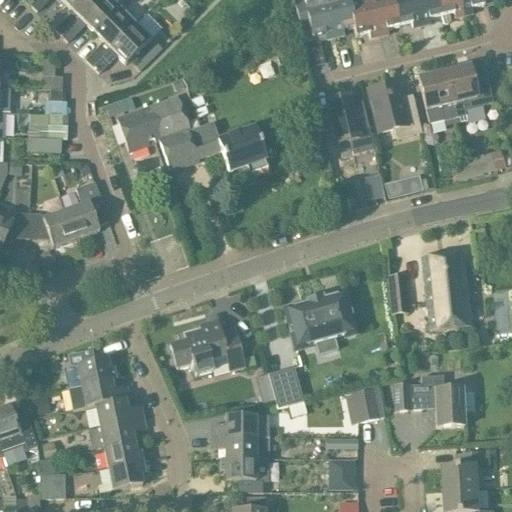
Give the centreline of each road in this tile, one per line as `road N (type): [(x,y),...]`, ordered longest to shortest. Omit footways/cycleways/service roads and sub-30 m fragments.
road 1 (residential): [(125,314),(312,248),(511,195)]
road 2 (residential): [(51,300),(65,283),(117,264),(123,243),(83,133),(75,76),(55,52),(0,41)]
road 3 (residential): [(182,511),(177,431),(125,314)]
road 4 (residential): [(336,78),(501,38),(509,29)]
road 5 (residential): [(411,511),(409,466),(367,467),(369,511)]
